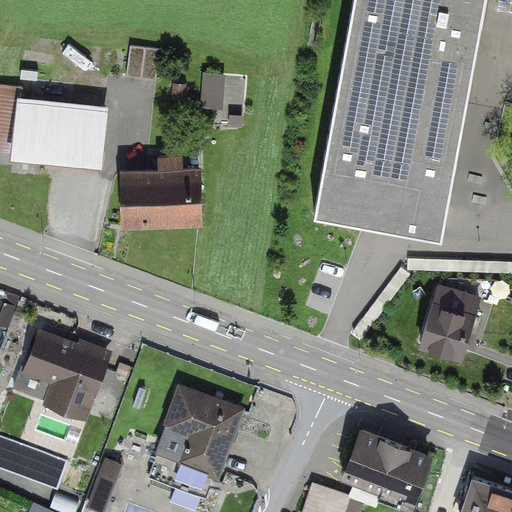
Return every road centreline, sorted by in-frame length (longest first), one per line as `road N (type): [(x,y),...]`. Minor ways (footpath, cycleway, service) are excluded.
road 1 (secondary): [(0,253),(334,377)]
road 2 (secondary): [(334,377),(511,443)]
road 3 (residential): [(274,511),(334,377)]
